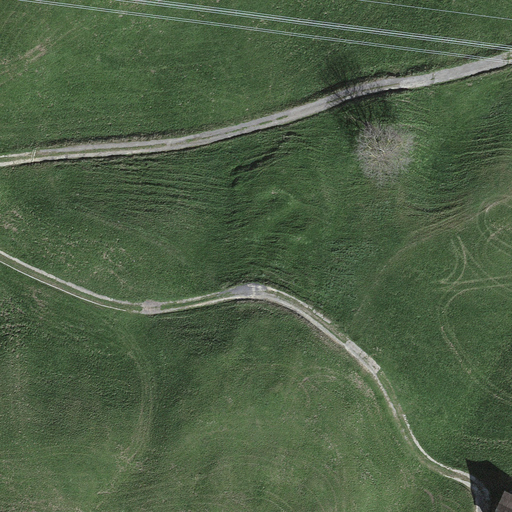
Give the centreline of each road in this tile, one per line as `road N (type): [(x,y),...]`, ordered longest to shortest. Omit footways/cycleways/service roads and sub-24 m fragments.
road 1 (track): [(0,255),(84,295),(135,308),(277,295),(375,367),(420,451),(482,493),(481,511)]
road 2 (track): [(511,56),(187,140),(0,163)]
